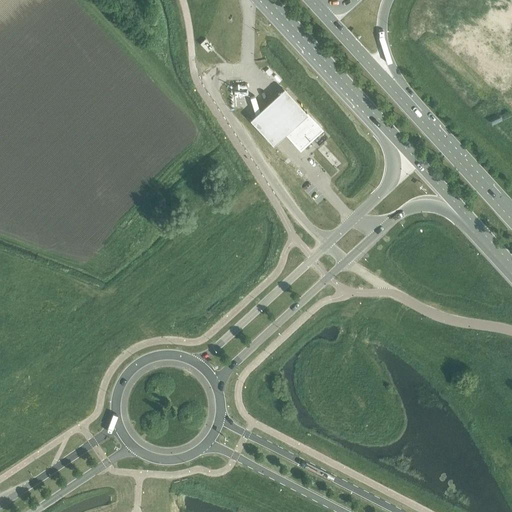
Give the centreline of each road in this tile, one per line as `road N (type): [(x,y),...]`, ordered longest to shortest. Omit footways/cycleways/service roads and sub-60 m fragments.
road 1 (unclassified): [(327,245),(237,130),(210,89),(214,75)]
road 2 (primary): [(396,511),(219,420)]
road 3 (unclassified): [(511,331),(438,317),(345,262)]
road 4 (primary): [(216,385),(345,262)]
road 5 (primary): [(327,245),(194,361)]
road 6 (secondary): [(262,0),(376,116)]
road 7 (primary): [(511,218),(406,101)]
road 8 (primary): [(206,443),(342,511)]
road 9 (tertiary): [(115,419),(93,443),(0,505)]
road 10 (secondary): [(376,116),(465,215)]
road 11 (secondary): [(406,101),(315,5)]
road 12 (primary): [(194,361),(167,354),(140,361),(119,384),(115,419)]
road 13 (primary): [(376,116),(391,171),(353,219)]
